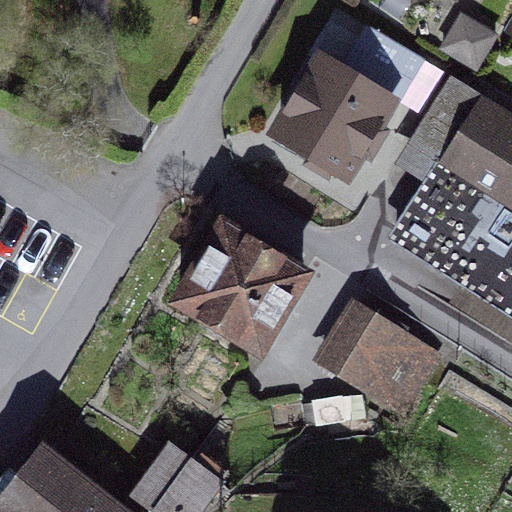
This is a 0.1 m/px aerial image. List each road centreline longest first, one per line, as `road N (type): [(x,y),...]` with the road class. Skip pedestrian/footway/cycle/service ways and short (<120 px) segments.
road 1 (primary): [(511,84),(241,511)]
road 2 (residential): [(185,147),(216,182),(511,362)]
road 3 (residential): [(0,440),(185,147)]
road 4 (residential): [(185,147),(262,0)]
